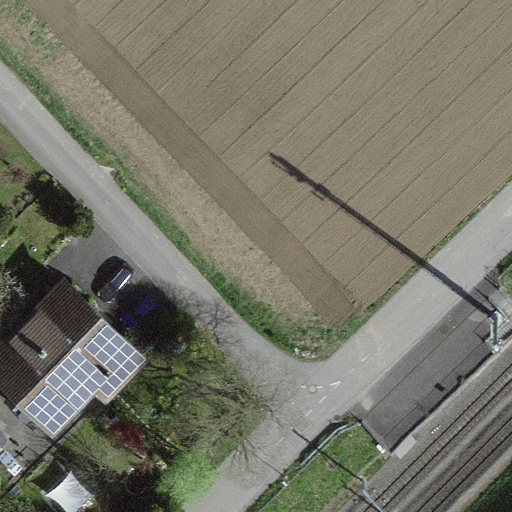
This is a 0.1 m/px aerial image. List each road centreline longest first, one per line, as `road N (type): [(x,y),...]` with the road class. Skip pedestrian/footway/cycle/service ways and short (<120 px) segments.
road 1 (unclassified): [(0,88),(306,408)]
road 2 (residential): [(511,214),(306,408)]
road 3 (residential): [(306,408),(207,511)]
